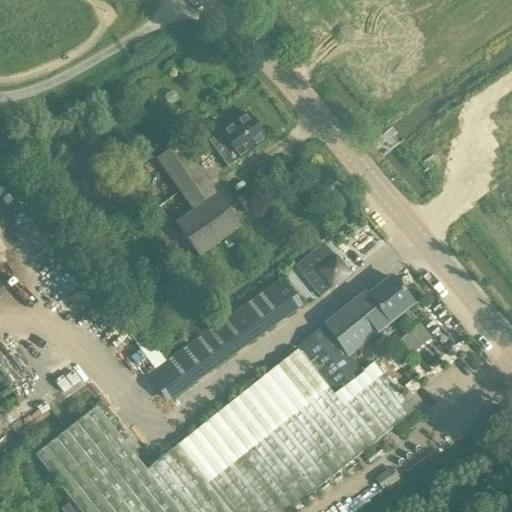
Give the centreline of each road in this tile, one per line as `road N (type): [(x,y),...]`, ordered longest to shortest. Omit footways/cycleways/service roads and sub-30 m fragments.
road 1 (unknown): [(412,231),(159,417),(142,413),(0,308)]
road 2 (tertiary): [(511,349),(267,58),(201,0)]
road 3 (track): [(0,79),(18,80),(86,48),(107,10),(90,0)]
